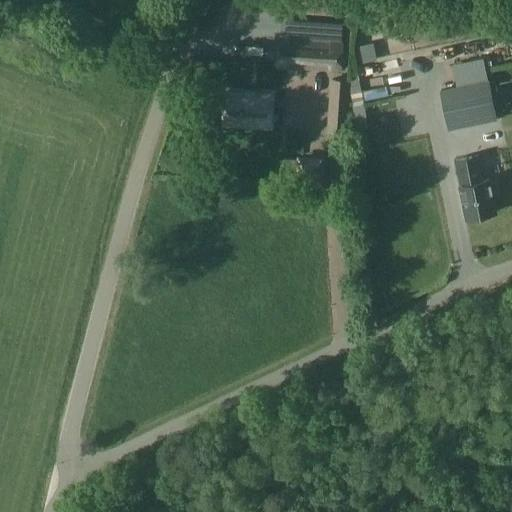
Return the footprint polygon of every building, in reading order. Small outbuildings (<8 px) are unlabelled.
[(9,0),(15,8),(26,1),(25,0),(9,0)] [(342,43),(277,39),(275,68),(340,73),(342,43)] [(350,80),(330,79),(327,133),(347,134),(350,80)] [(488,80),(457,86),(441,90),(449,130),(496,120),(488,80)] [(275,91),(223,89),(221,126),(273,129),(275,91)] [(496,181),(489,180),(489,179),(483,181),(478,156),(456,160),(462,186),(460,186),(467,219),(496,212),(493,197),(498,194),(496,181)] [(322,159),(297,158),(295,184),(321,185),(322,159)]
